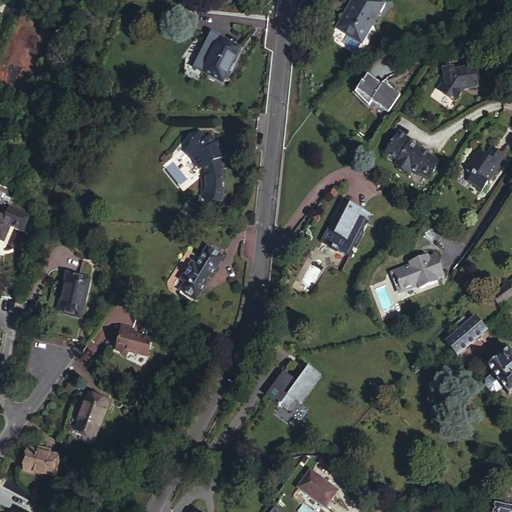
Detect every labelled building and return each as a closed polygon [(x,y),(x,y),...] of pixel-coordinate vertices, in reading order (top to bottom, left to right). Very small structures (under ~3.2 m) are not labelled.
[(372,0),(341,0),(343,1),(330,25),(353,37),(372,0)] [(229,79),(246,46),(219,32),(202,65),(229,79)] [(483,81),(479,64),(455,68),(452,66),(443,68),(446,80),(439,89),(456,102),(465,90),(464,89),(467,86),(471,88),(480,86),(479,82),(483,81)] [(393,88),(385,83),(383,85),(370,76),(365,82),(358,92),(370,104),(373,100),(390,111),(402,94),(393,88)] [(387,79),(385,83),(393,88),(393,87),(389,80),(387,79)] [(205,128),(191,149),(193,150),(196,152),(199,154),(202,159),(203,161),(204,162),(205,164),(211,162),(213,168),(209,169),(210,175),(210,179),(210,185),(208,193),(229,199),(232,187),(228,186),(228,179),(228,177),(228,176),(231,175),(230,167),(228,162),(227,159),(226,157),(225,155),(234,149),(226,137),(223,139),(216,131),(213,135),(205,128)] [(438,160),(426,152),(421,149),(409,140),(410,138),(398,130),(384,151),(396,160),(393,164),(395,165),(396,168),(400,171),(403,170),(405,172),(408,168),(410,165),(417,170),(427,177),(438,160)] [(470,169),(469,172),(471,172),(466,179),(467,179),(479,188),(485,180),(486,180),(492,171),(491,170),(496,163),(501,155),(489,147),(483,155),(477,150),(472,157),(473,158),(466,167),(470,169)] [(356,258),(376,215),(351,204),(337,233),(333,231),(327,245),(356,258)] [(0,241),(8,246),(18,226),(0,217),(0,241)] [(198,270),(193,267),(182,282),(187,285),(182,292),(197,303),(226,262),(211,252),(198,270)] [(447,273),(437,253),(429,257),(428,254),(410,263),(411,266),(395,273),(397,275),(404,291),(405,293),(421,286),(422,288),(440,279),(439,277),(447,273)] [(395,273),(392,275),(402,295),(405,293),(404,291),(397,275),(395,273)] [(73,280),(64,319),(85,324),(88,310),(90,310),(96,285),(73,280)] [(511,281),(492,297),(499,306),(511,296),(511,281)] [(459,356),(486,330),(475,318),(447,343),(459,356)] [(152,359),(155,343),(135,338),(137,332),(125,330),(120,356),(132,358),(133,355),(152,359)] [(511,356),(507,350),(485,368),(491,375),(485,380),(485,382),(486,383),(485,383),(485,385),(486,385),(486,386),(485,387),(490,393),(491,393),(493,394),(495,393),(496,394),(502,389),(507,395),(511,391),(511,356)] [(323,373),(309,365),(299,380),(284,371),(268,397),(290,411),(297,400),(303,404),(323,373)] [(101,440),(113,406),(95,400),(83,434),(101,440)] [(63,473),(67,451),(37,445),(32,467),(63,473)] [(324,509),(336,492),(310,473),(298,490),(324,509)] [(511,511),(511,499),(508,497),(506,502),(496,498),(495,502),(492,511),(511,511)]
